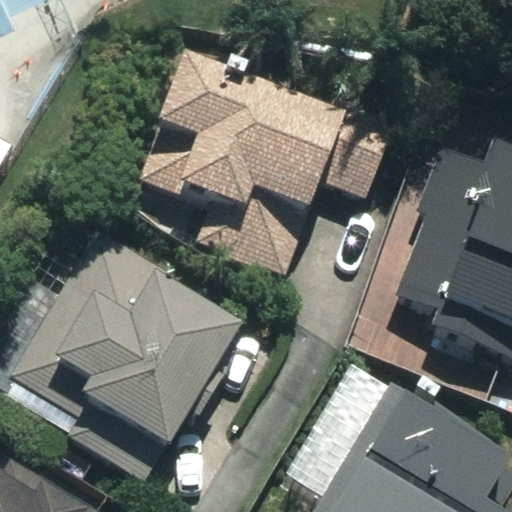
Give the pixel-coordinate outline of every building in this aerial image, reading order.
[(0,0),(0,10),(22,0),(0,0)] [(398,134),(194,63),(140,215),(299,271),(327,193),(372,209),(398,134)] [(511,147),(465,130),(403,301),(511,340),(511,147)] [(256,331),(99,244),(24,377),(181,464),(256,331)] [(511,511),(511,454),(395,389),(324,511),(511,511)] [(76,511),(0,468),(0,511),(76,511)]
